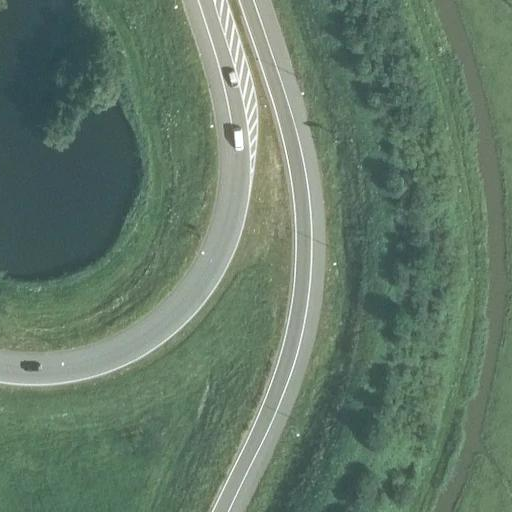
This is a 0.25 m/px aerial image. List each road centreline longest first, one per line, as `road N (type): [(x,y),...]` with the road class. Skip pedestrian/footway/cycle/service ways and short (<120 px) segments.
road 1 (motorway): [(223,511),(286,372),(305,262),(284,107),(245,0)]
road 2 (motorway): [(205,0),(236,108),(240,171),(220,252),(191,298),(139,343),(72,372),(0,374)]
